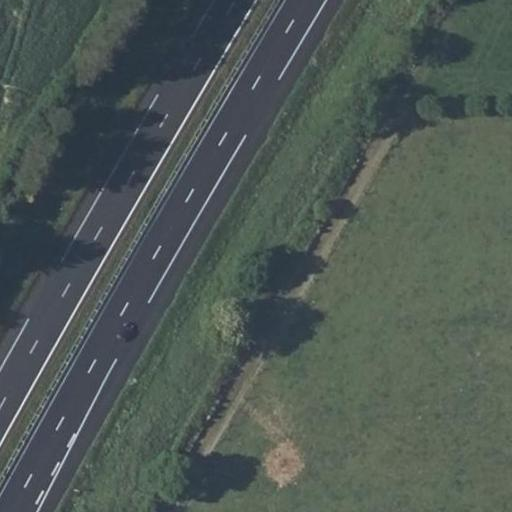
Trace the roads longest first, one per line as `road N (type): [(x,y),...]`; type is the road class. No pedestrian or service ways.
road 1 (motorway): [(11,511),(306,0)]
road 2 (motorway): [(236,0),(0,409)]
